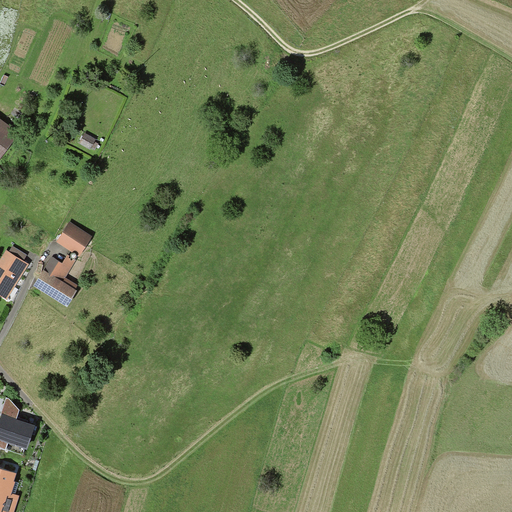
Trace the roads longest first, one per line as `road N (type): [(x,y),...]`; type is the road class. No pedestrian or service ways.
road 1 (track): [(0,370),(83,457),(125,481),(150,479),(250,400),(332,364)]
road 2 (track): [(235,0),(293,51),(317,53),(415,8),(511,65)]
